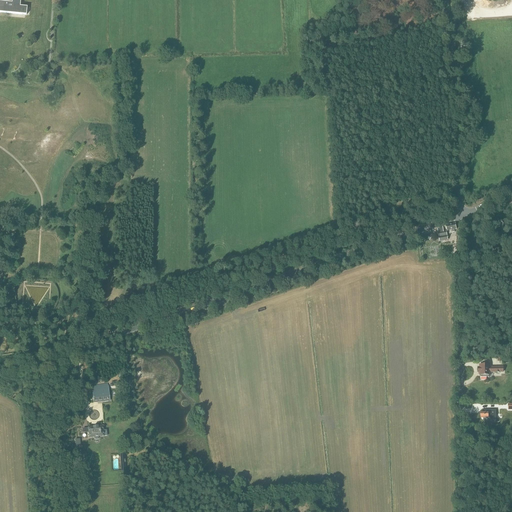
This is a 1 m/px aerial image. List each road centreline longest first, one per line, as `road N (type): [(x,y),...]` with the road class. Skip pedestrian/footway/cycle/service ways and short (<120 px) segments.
road 1 (tertiary): [(0,375),(463,213)]
road 2 (unclassified): [(458,511),(460,234)]
road 3 (tertiary): [(463,213),(443,0)]
road 4 (track): [(459,186),(340,225)]
